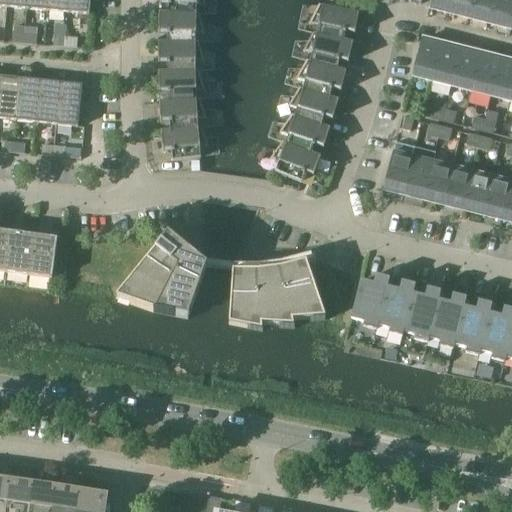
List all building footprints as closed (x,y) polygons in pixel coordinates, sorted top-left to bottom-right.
[(7,0),(7,8),(27,10),(28,0),(7,0)] [(28,0),(27,10),(48,12),(48,0),(28,0)] [(48,0),(48,12),(68,14),(69,0),(48,0)] [(69,0),(68,14),(89,16),(90,0),(69,0)] [(169,5),(168,14),(168,15),(196,15),(197,7),(204,7),(205,7),(204,0),(159,0),(159,4),(169,5)] [(431,0),(429,9),(449,14),(452,0),(431,0)] [(452,0),(449,14),(469,19),(473,0),(452,0)] [(494,0),(473,0),(469,19),(489,24),(494,0)] [(511,13),(511,0),(494,0),(489,24),(508,29),(511,13)] [(344,42),(346,33),(355,34),(359,15),(329,8),(320,7),(319,6),(309,25),(311,25),(318,27),(316,35),(316,36),(344,42)] [(168,15),(168,14),(159,14),(158,34),(167,34),(167,43),(167,44),(195,44),(195,43),(196,35),(203,35),(204,35),(199,15),(198,15),(196,15),(168,15)] [(13,44),(24,45),(25,35),(14,34),(13,44)] [(337,71),(337,70),(339,61),(348,63),(353,44),(344,42),(316,36),(316,35),(314,35),(313,34),(303,52),(304,53),(312,55),(310,63),(337,71)] [(36,36),(25,35),(24,45),(35,46),(36,36)] [(53,48),(65,48),(66,39),(54,38),(53,48)] [(77,39),(66,39),(65,48),(76,49),(77,39)] [(412,78),(432,83),(441,45),(421,40),(412,78)] [(167,44),(167,43),(158,43),(158,64),(167,64),(167,73),(195,73),(195,72),(195,64),(203,64),(204,63),(199,43),(197,43),(195,43),(195,44),(167,44)] [(461,50),(441,45),(432,83),(451,88),(461,50)] [(481,55),(461,50),(451,88),(471,93),(481,55)] [(500,60),(481,55),(471,93),(491,98),(500,60)] [(511,98),(511,63),(500,60),(491,98),(511,103),(511,98)] [(329,99),(332,90),(341,92),(346,73),(337,70),(337,71),(310,63),(308,62),(307,62),(296,80),(297,81),(305,82),(303,90),(302,91),(329,99)] [(167,73),(158,73),(158,93),(168,93),(168,102),(168,103),(196,101),(196,100),(196,92),(203,92),(205,92),(199,72),(197,72),(195,72),(195,73),(167,73)] [(10,79),(0,78),(0,79),(0,120),(16,122),(20,80),(16,80),(16,78),(10,77),(10,79)] [(20,80),(16,122),(36,124),(41,82),(36,82),(37,80),(30,80),(30,81),(20,80)] [(51,83),(41,82),(36,124),(57,126),(61,84),(57,84),(57,82),(51,82),(51,83)] [(78,128),(82,87),(77,86),(77,85),(71,84),(71,85),(61,84),(57,126),(78,128)] [(321,127),(324,118),(332,121),(338,101),(329,99),(302,91),(303,90),(300,90),(299,89),(288,107),(289,108),(297,110),(294,118),(321,127)] [(168,103),(168,102),(159,103),(160,123),(169,122),(170,132),(198,130),(198,129),(197,121),(205,120),(206,120),(199,100),(198,100),(196,100),(196,101),(168,103)] [(415,116),(418,105),(406,102),(403,113),(415,116)] [(443,123),(445,112),(434,109),(432,120),(443,123)] [(456,114),(445,112),(443,123),(453,126),(456,114)] [(294,118),(292,117),(291,116),(280,134),(281,135),(288,137),(285,145),(285,146),(311,155),(312,155),(315,146),(323,149),(330,130),(321,127),(294,118)] [(411,133),(414,122),(402,118),(399,130),(411,133)] [(471,130),(482,133),(485,122),(474,119),(471,130)] [(496,124),(485,122),(482,133),(493,136),(496,124)] [(427,137),(438,140),(441,128),(430,126),(427,137)] [(170,132),(160,132),(162,153),(172,152),(172,162),(200,159),(200,149),(207,149),(208,148),(201,128),(200,129),(198,129),(198,130),(170,132)] [(452,131),(441,128),(438,140),(449,142),(452,131)] [(467,147),(478,150),(481,138),(470,136),(467,147)] [(492,141),(481,138),(478,150),(489,152),(492,141)] [(13,155),(14,145),(2,144),(1,154),(13,155)] [(285,146),(285,145),(283,144),(282,144),(270,161),(271,161),(278,164),(275,173),(301,184),(305,174),(313,177),(320,158),(312,155),(311,155),(285,146)] [(395,144),(383,191),(403,196),(415,149),(395,144)] [(24,146),(14,145),(13,155),(24,155),(24,146)] [(42,157),(53,158),(54,148),(43,147),(42,157)] [(65,149),(54,148),(53,158),(64,159),(65,149)] [(435,154),(415,149),(403,196),(423,201),(432,163),(433,163),(435,154)] [(452,168),(433,163),(432,163),(423,201),(442,206),(452,168)] [(472,173),(452,168),(442,206),(462,211),(472,173)] [(492,178),(472,173),(462,211),(482,216),(492,178)] [(511,183),(492,178),(482,216),(502,221),(511,183)] [(511,183),(502,221),(511,223),(511,179),(511,183)] [(323,188),(315,185),(313,192),(320,195),(323,188)] [(0,273),(6,274),(11,234),(10,234),(10,232),(3,231),(2,233),(0,232),(0,273)] [(6,274),(28,277),(34,237),(33,237),(33,236),(25,234),(25,236),(11,234),(6,274)] [(168,236),(116,300),(131,305),(155,314),(188,320),(193,305),(206,268),(217,270),(232,272),(230,305),(228,325),(262,332),(262,326),(294,328),(292,322),(325,319),(320,305),(307,268),(317,265),(316,261),(313,254),(308,255),(304,256),(280,263),(257,266),(233,266),(232,267),(219,265),(207,263),(194,259),(186,256),(188,252),(168,236)] [(48,239),(34,237),(28,277),(52,280),(57,240),(55,240),(55,239),(48,238),(48,239)] [(373,286),(360,283),(350,320),(364,324),(363,328),(376,331),(377,327),(382,305),(386,289),(387,289),(389,281),(376,278),(373,286)] [(399,292),(387,289),(386,289),(382,305),(377,327),(389,330),(388,334),(402,338),(403,334),(402,333),(410,305),(412,296),(413,296),(415,288),(401,284),(399,292)] [(402,333),(403,334),(415,337),(414,341),(428,344),(429,340),(428,340),(437,305),(437,302),(438,302),(440,294),(427,290),(425,299),(413,296),(412,296),(410,305),(402,333)] [(449,305),(438,302),(437,302),(437,305),(428,340),(429,340),(441,343),(440,347),(453,350),(454,346),(453,346),(463,309),(464,309),(466,300),(452,297),(450,305),(449,305)] [(479,357),(480,353),(479,353),(489,315),(490,315),(492,307),(478,303),(476,312),(464,309),(463,309),(453,346),(454,346),(466,349),(465,353),(479,357)] [(504,363),(506,359),(505,359),(511,330),(511,312),(503,310),(501,318),(490,315),(489,315),(479,353),(480,353),(492,356),(491,360),(504,363)] [(0,511),(5,511),(10,481),(0,479),(0,511)] [(29,511),(33,485),(10,481),(5,511),(29,511)] [(29,511),(53,511),(57,488),(33,485),(29,511)] [(53,511),(76,511),(80,492),(57,488),(53,511)] [(104,495),(80,492),(76,511),(109,511),(110,507),(102,506),(104,495)] [(249,511),(251,506),(236,503),(236,504),(240,505),(238,511),(219,511),(222,501),(209,498),(206,511),(249,511)]
